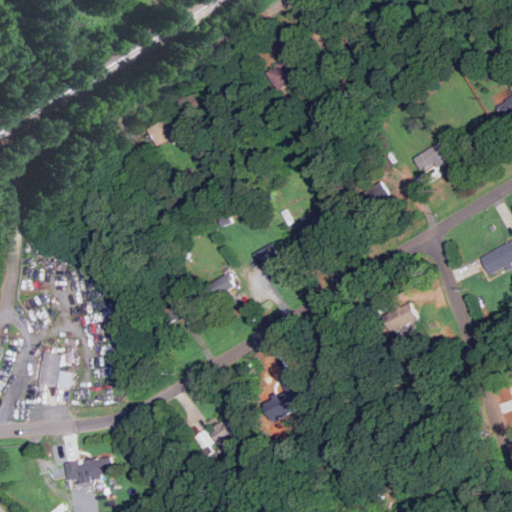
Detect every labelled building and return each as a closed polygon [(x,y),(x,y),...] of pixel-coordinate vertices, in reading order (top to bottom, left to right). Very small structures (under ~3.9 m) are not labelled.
[(280,90),(317,69),(305,49),(269,69),(280,90)] [(506,117),(511,113),(511,95),(499,103),(506,117)] [(151,127),(161,144),(193,126),(182,108),(151,127)] [(454,151),(445,139),(424,153),(433,166),(454,151)] [(391,197),(386,184),(352,197),(357,210),(391,197)] [(309,239),(335,224),(324,206),(299,221),(309,239)] [(511,240),(481,256),(490,274),(511,263),(511,240)] [(283,259),(275,243),(257,252),(265,268),(283,259)] [(209,282),(214,297),(240,288),(234,273),(209,282)] [(167,325),(156,304),(179,291),(190,313),(167,325)] [(391,332),(383,316),(414,300),(422,316),(391,332)] [(337,368),(328,351),(344,343),(353,360),(337,368)] [(43,383),(71,386),(73,368),(64,367),(66,353),(46,351),(43,383)] [(303,386),(312,402),(278,421),(269,405),(292,392),(284,379),(296,372),(303,386)] [(213,434),(229,421),(246,441),(230,454),(213,434)] [(117,473),(114,455),(68,461),(70,479),(117,473)]
